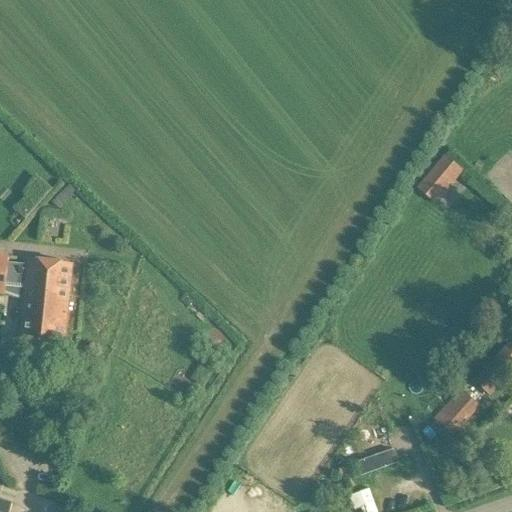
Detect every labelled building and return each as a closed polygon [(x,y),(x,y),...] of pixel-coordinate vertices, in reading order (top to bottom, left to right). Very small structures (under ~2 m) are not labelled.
[(464,172),(444,155),(417,188),(437,204),(464,172)] [(27,219),(51,192),(37,180),(24,195),(28,199),(18,211),(27,219)] [(0,293),(6,294),(9,257),(0,256),(0,293)] [(29,260),(21,336),(19,356),(62,360),(73,264),(29,260)] [(511,369),(511,340),(511,341),(510,339),(472,380),(489,395),(511,369)] [(462,390),(435,420),(452,435),(480,406),(462,390)] [(394,453),(357,466),(361,480),(399,466),(394,453)] [(377,511),(370,488),(353,494),(358,511),(377,511)] [(0,511),(10,511),(12,505),(0,502),(0,511)]
